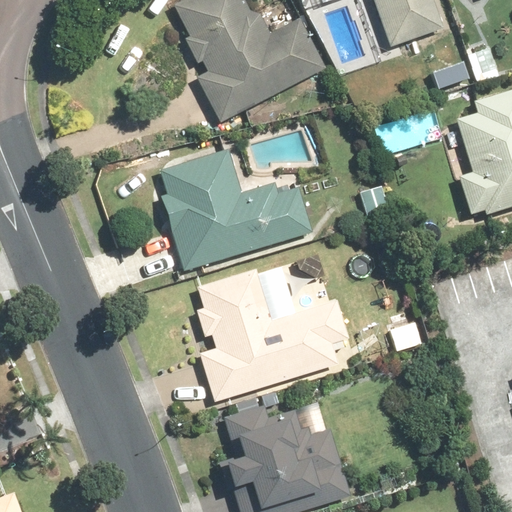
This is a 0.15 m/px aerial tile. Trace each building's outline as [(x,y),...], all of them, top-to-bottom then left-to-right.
[(188,85),(211,133),(326,79),(298,22),(266,38),(247,0),(193,0),(168,12),(200,79),(188,85)] [(442,31),(430,0),(311,0),(315,9),(342,0),(365,0),(384,52),(442,31)] [(450,183),(463,226),(511,211),(511,92),(470,105),(474,116),(451,123),(468,178),(450,183)] [(147,177),(177,278),(308,240),(290,180),(240,195),(227,153),(147,177)] [(193,358),(209,411),(358,366),(337,297),(293,310),(280,266),(188,293),(207,354),(193,358)] [(511,360),(493,366),(511,431),(511,360)] [(203,431),(227,511),(306,511),(352,498),(332,434),(302,443),(290,404),(203,431)] [(0,511),(23,511),(15,490),(0,495),(0,511)]
